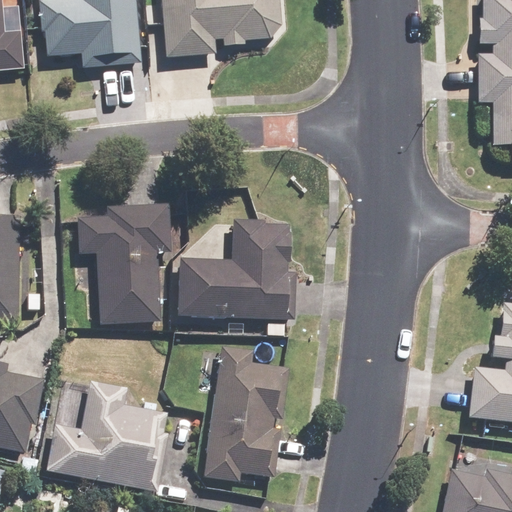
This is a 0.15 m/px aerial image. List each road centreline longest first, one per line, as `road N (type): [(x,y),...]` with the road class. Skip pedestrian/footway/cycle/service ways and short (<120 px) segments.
road 1 (residential): [(385,121),(103,142),(0,158)]
road 2 (residential): [(394,220),(350,511)]
road 3 (residential): [(378,0),(385,121)]
